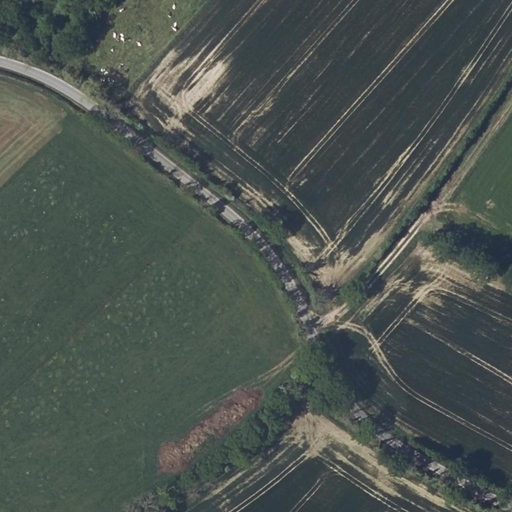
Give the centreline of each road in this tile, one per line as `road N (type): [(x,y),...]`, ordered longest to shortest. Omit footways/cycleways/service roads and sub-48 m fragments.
road 1 (unclassified): [(0,62),(63,87),(247,224),(280,260),(315,324),(335,387),(364,423),(508,511)]
road 2 (track): [(315,324),(340,314),(366,285),(511,100)]
